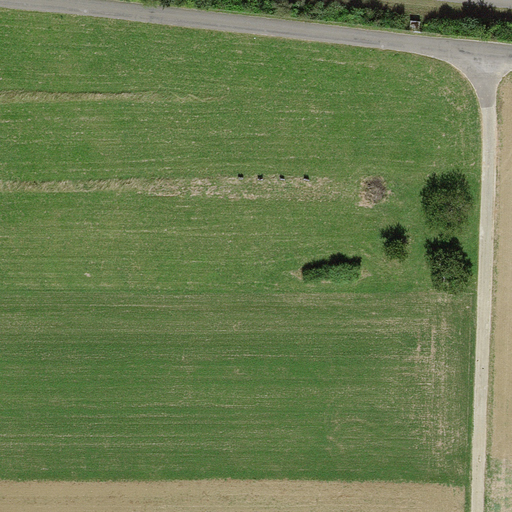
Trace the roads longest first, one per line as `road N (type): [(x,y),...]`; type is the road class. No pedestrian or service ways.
road 1 (unclassified): [(511,55),(0,3)]
road 2 (track): [(477,511),(489,53)]
